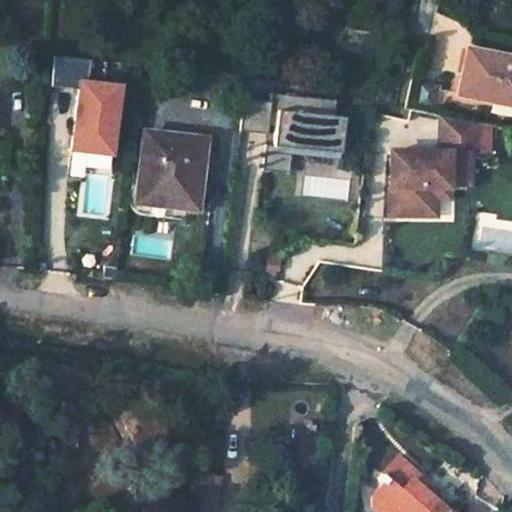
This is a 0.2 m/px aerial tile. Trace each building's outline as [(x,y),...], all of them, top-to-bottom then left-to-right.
[(511,55),(476,48),(468,92),(511,101),(511,55)] [(109,157),(115,83),(83,81),(85,59),(51,57),(49,87),(68,89),(63,154),(109,157)] [(305,100),(274,96),(273,101),(272,108),(280,109),(276,146),(342,154),(346,118),(334,116),(304,113),(305,100)] [(273,101),(245,97),(242,130),(269,133),(272,108),(273,101)] [(334,116),(335,103),(305,100),(304,113),(334,116)] [(483,124),(483,120),(445,112),(445,128),(472,129),(472,124),(483,124)] [(474,159),(474,154),(482,153),(483,124),(472,124),(472,129),(445,128),(444,147),(428,146),(427,154),(415,153),(415,146),(395,145),(393,213),(426,214),(427,197),(439,197),(451,198),(452,184),(473,184),(474,159)] [(214,138),(157,130),(152,171),(143,170),(139,197),(139,204),(141,208),(144,211),(147,213),(150,215),(152,216),(196,221),(198,206),(206,207),(214,138)] [(427,154),(428,146),(415,146),(415,153),(427,154)] [(290,170),(291,156),(266,153),(266,168),(290,170)] [(439,214),(439,197),(427,197),(426,214),(439,214)] [(74,417),(68,447),(86,451),(92,421),(74,417)] [(444,511),(427,497),(432,490),(397,458),(382,474),(387,479),(372,497),(371,508),(374,511),(444,511)] [(219,507),(223,474),(195,470),(190,504),(197,505),(210,506),(219,507)]
